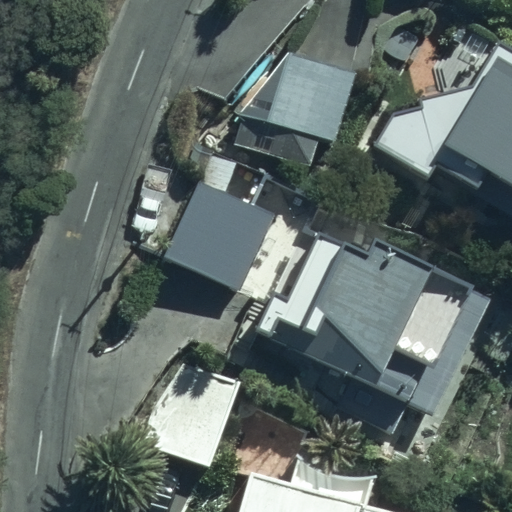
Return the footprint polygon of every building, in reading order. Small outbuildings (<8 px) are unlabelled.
[(236,125),(226,150),(298,177),(308,151),(324,157),(351,85),(284,61),(230,123),(236,125)] [(511,154),(487,196),(511,210),(511,154)] [(196,306),(262,333),(300,245),(234,217),(196,306)] [(274,385),(444,446),(484,337),(314,276),(274,385)] [(234,389),(179,362),(134,444),(200,478),(234,389)]
